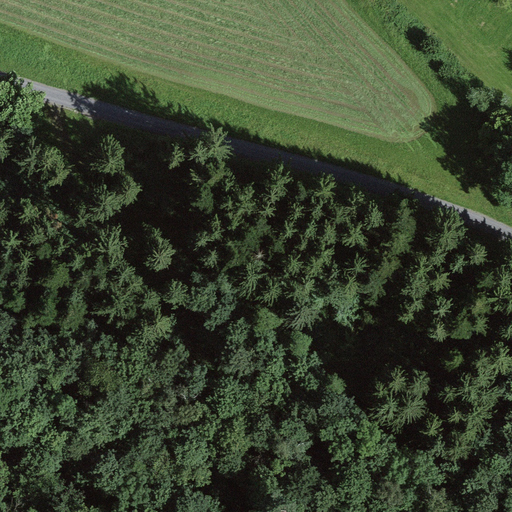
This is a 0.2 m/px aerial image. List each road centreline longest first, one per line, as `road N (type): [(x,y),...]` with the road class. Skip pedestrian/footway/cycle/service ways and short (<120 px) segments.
road 1 (track): [(66,99),(71,158),(92,181),(383,415),(466,511)]
road 2 (track): [(511,236),(0,79)]
road 3 (track): [(145,511),(0,461)]
